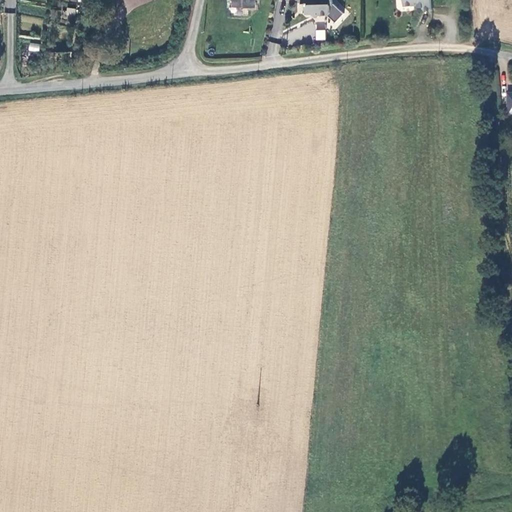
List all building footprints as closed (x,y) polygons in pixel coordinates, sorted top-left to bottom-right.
[(255,9),(255,0),(234,0),(234,8),(255,9)] [(302,0),(302,7),(308,7),(308,17),(314,17),(318,21),(319,21),(321,17),(328,17),(331,15),(331,8),(334,7),(334,0),(302,0)] [(426,0),(398,0),(399,7),(419,7),(419,14),(427,14),(426,0)] [(325,40),(325,30),(315,30),(315,40),(325,40)] [(29,51),(39,52),(40,44),(29,43),(29,51)]
